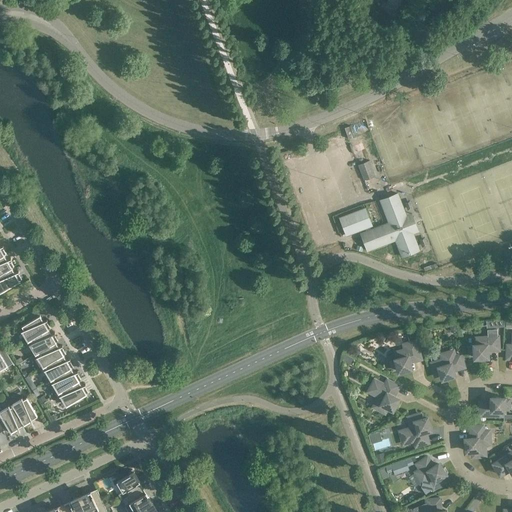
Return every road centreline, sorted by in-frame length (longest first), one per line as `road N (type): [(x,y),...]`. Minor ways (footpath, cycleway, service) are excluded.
road 1 (unclassified): [(0,13),(28,15),(66,37),(140,110),(202,134),(229,135),(317,122),(511,17)]
road 2 (residential): [(0,461),(124,401),(55,284)]
road 3 (residential): [(511,378),(483,380),(448,418),(458,466),(476,483),(511,488)]
road 4 (residential): [(0,509),(149,440)]
road 5 (unknown): [(314,145),(334,152),(347,188),(339,204),(315,203),(305,168),(309,149)]
